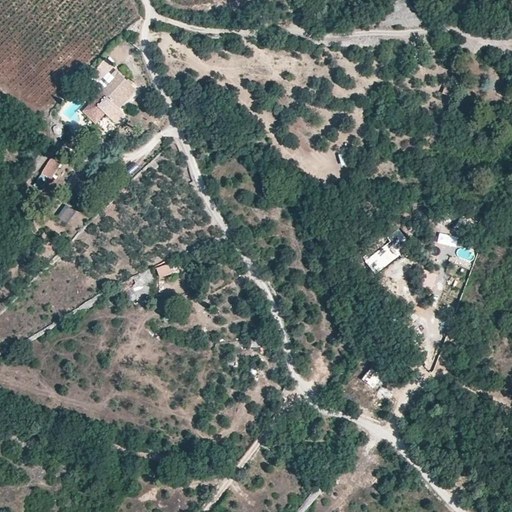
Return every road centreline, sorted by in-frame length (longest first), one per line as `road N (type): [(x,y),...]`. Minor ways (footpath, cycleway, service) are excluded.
road 1 (track): [(305,385),(155,70),(140,0)]
road 2 (track): [(511,42),(479,45),(452,27),(316,38),(294,26),(219,30),(149,18)]
road 3 (track): [(468,511),(379,432),(337,424),(305,385)]
road 4 (track): [(203,511),(305,385)]
